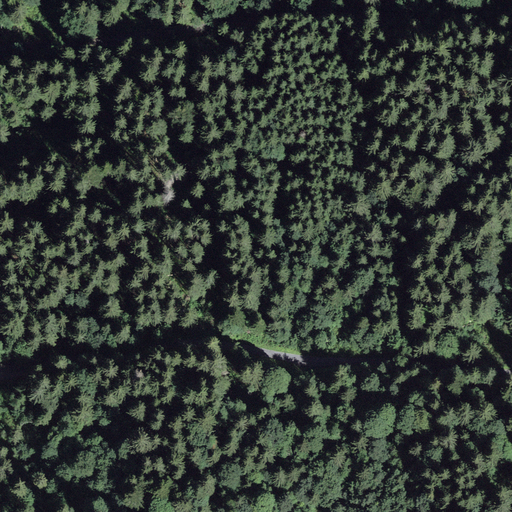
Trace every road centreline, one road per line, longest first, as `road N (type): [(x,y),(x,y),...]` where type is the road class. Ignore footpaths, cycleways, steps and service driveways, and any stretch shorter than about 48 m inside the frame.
road 1 (unclassified): [(0,369),(208,341),(310,360),(422,360),(511,373)]
road 2 (unclassified): [(0,51),(259,17),(511,7)]
